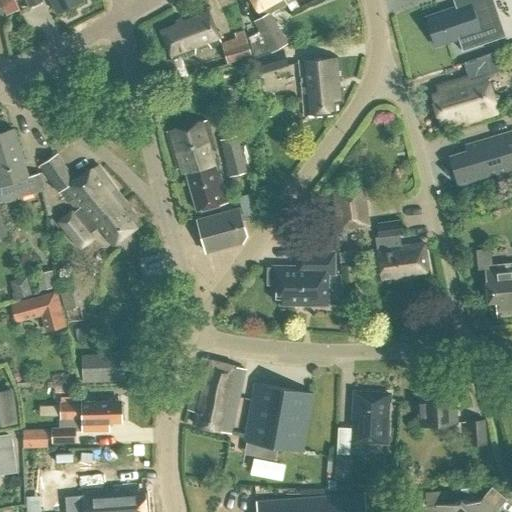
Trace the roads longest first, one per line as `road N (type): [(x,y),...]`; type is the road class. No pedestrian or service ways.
road 1 (unclassified): [(379,68),(196,319)]
road 2 (residential): [(379,68),(409,112),(465,345)]
road 3 (unclassified): [(191,337),(361,352),(465,345)]
road 4 (residential): [(168,216),(74,132),(0,92)]
road 5 (residential): [(168,216),(123,15)]
road 6 (unclassified): [(191,337),(169,411),(172,511)]
road 7 (tertiary): [(0,85),(123,15)]
